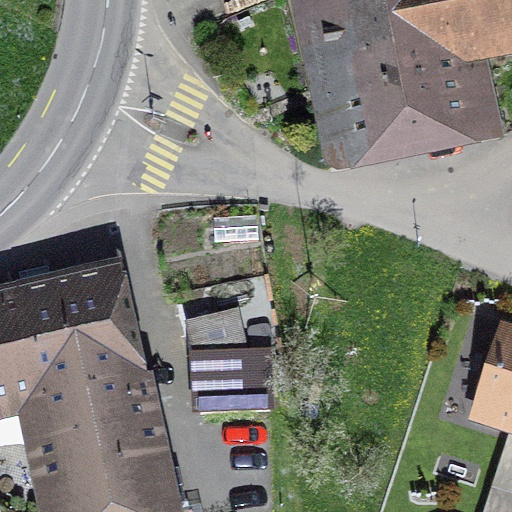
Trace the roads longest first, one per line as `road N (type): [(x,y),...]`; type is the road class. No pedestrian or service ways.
road 1 (unclassified): [(511,260),(82,102)]
road 2 (tertiary): [(0,215),(35,177),(82,102)]
